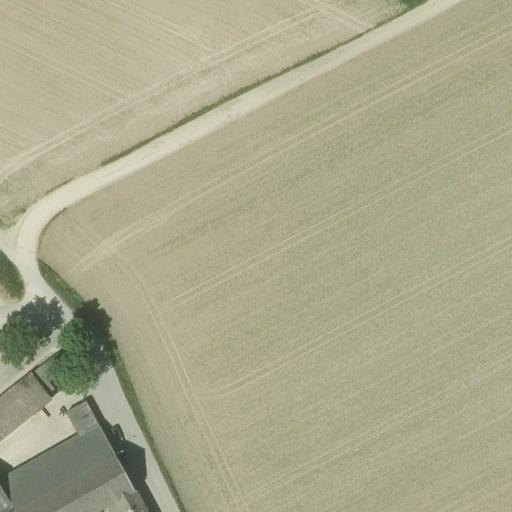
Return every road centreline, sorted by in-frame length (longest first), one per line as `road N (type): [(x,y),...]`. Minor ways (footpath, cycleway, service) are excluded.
road 1 (track): [(449,0),(51,201),(31,214),(10,249)]
road 2 (unclassified): [(168,511),(100,363),(73,327)]
